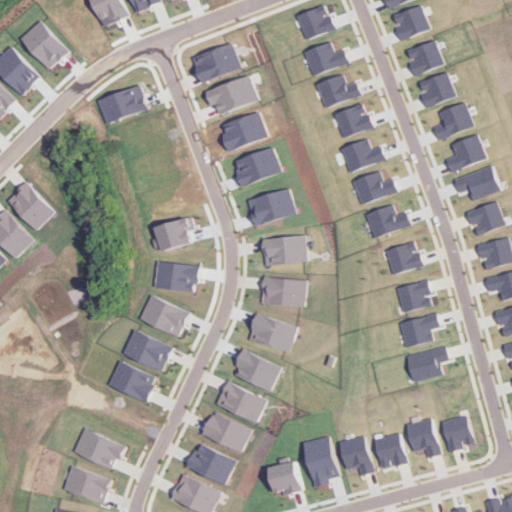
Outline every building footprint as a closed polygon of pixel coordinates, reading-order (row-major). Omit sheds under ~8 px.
[(135,0),(140,11),(164,1),(163,0),(135,0)] [(333,15),(324,18),(320,7),(299,14),(308,38),(337,27),(333,15)] [(416,74),(445,63),(435,39),(409,49),(413,58),(410,59),(416,74)] [(306,50),(315,74),(350,61),(345,48),(336,52),(332,41),(306,50)] [(242,67),(233,42),(194,57),(203,81),(242,67)] [(428,106),(457,94),(448,71),(421,81),(425,92),(423,93),(428,106)] [(102,98),(111,122),(151,107),(142,84),(102,98)] [(38,229),(57,211),(29,180),(9,199),(38,229)] [(476,225),(479,234),(507,224),(498,199),(468,211),(474,226),(476,225)] [(35,238),(6,209),(0,215),(0,239),(16,257),(35,238)] [(265,237),(267,263),(308,261),(306,234),(265,237)] [(488,268),(511,262),(511,244),(510,236),(479,243),(483,259),(486,258),(488,268)] [(423,249),(419,250),(417,241),(389,247),(395,272),(426,265),(423,249)] [(162,259),(159,286),(196,291),(198,282),(201,283),(204,264),(162,259)] [(511,297),(511,270),(488,276),(492,290),(502,288),(505,299),(511,297)] [(307,278),(266,276),(264,303),(306,305),(307,278)] [(407,312),(434,304),(431,292),(434,292),(430,278),(400,287),(407,312)] [(144,318),(182,334),(192,310),(155,294),(144,318)] [(511,333),(511,306),(497,311),(501,325),(503,325),(506,335),(511,333)] [(403,321),(409,346),(437,339),(434,327),(442,325),(438,311),(403,321)] [(176,345),(138,328),(127,352),(165,369),(176,345)] [(442,361),(451,358),(448,345),(410,354),(416,380),(445,373),(442,361)] [(160,375),(123,360),(113,384),(150,400),(160,375)] [(219,403),(258,421),(269,398),(230,380),(219,403)] [(243,451),(253,427),(215,410),(205,433),(243,451)] [(467,446),(466,444),(476,442),(469,413),(444,420),(452,451),(467,446)] [(444,453),(434,416),(409,423),(416,450),(428,447),(430,456),(444,453)] [(77,451),(114,467),(118,457),(123,459),(129,444),(87,427),(77,451)] [(395,466),(410,462),(402,432),(377,438),(384,466),(395,464),(395,466)] [(342,440),(349,468),(361,465),(363,474),(376,471),(367,434),(342,440)] [(227,483),(238,458),(201,441),(190,466),(227,483)] [(66,487),(106,502),(114,478),(74,464),(66,487)] [(174,497),(207,511),(212,511),(223,490),(186,472),(174,497)] [(511,511),(511,495),(503,498),(502,496),(488,499),(490,511),(511,511)]
